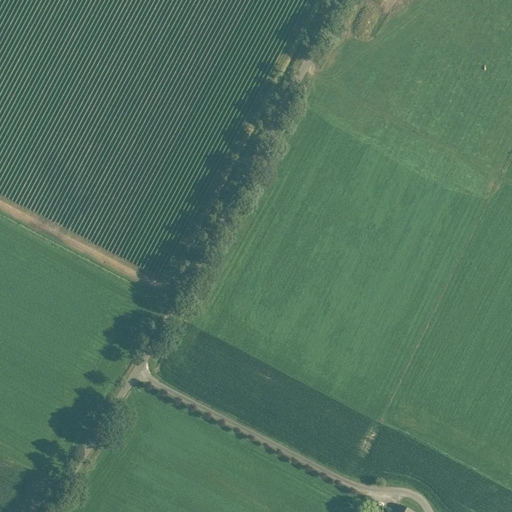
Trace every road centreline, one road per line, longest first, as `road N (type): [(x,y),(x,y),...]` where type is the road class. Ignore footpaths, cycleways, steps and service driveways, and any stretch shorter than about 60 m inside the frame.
road 1 (unclassified): [(46,511),(200,260),(341,0)]
road 2 (unknown): [(424,511),(405,486),(343,474),(135,367)]
